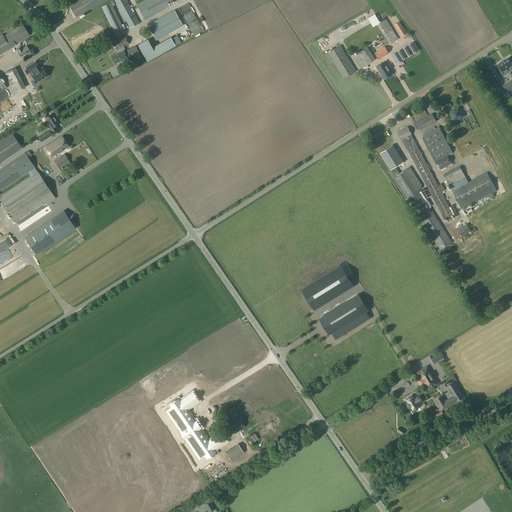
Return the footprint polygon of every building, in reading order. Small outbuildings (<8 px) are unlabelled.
[(76,16),(103,0),(76,0),(69,5),(76,16)] [(126,0),(114,0),(130,28),(139,23),(126,0)] [(144,0),(136,4),(145,20),(152,16),(151,13),(157,9),(159,12),(169,7),(167,2),(171,0),(144,0)] [(117,14),(116,14),(111,2),(101,6),(116,37),(126,32),(117,14)] [(183,25),(174,10),(148,25),(156,40),(183,25)] [(377,24),(389,45),(399,39),(386,18),(377,24)] [(405,36),(405,35),(407,33),(399,21),(394,24),(402,36),(403,36),(404,38),(405,36)] [(0,54),(30,35),(22,24),(4,36),(2,34),(0,35),(0,54)] [(122,46),(123,47),(128,44),(125,37),(112,43),(115,50),(116,49),(122,46)] [(157,56),(175,45),(171,38),(153,49),(157,56)] [(397,64),(419,50),(414,41),(392,55),(397,64)] [(340,45),(328,53),(344,79),(356,71),(340,45)] [(25,57),(31,53),(29,51),(30,50),(27,46),(22,49),(20,47),(16,49),(18,52),(21,56),(24,54),(25,57)] [(123,48),(123,47),(122,46),(116,49),(117,53),(113,55),(116,62),(120,60),(122,59),(122,60),(126,58),(123,49),(123,48)] [(139,63),(136,57),(140,55),(135,46),(125,50),(133,66),(139,63)] [(374,53),(379,60),(389,53),(385,46),(374,53)] [(353,56),(361,69),(376,59),(368,47),(353,56)] [(503,61),(503,62),(499,64),(501,68),(499,69),(503,76),(511,70),(511,60),(511,61),(509,58),(504,61),(504,60),(504,61),(503,61)] [(35,61),(26,67),(29,73),(29,72),(31,75),(34,80),(35,79),(38,82),(48,76),(42,67),(40,69),(38,67),(39,66),(35,61)] [(384,79),(392,74),(391,72),(392,72),(390,68),(389,69),(384,61),(376,66),(384,79)] [(5,73),(15,92),(26,87),(16,67),(5,73)] [(511,80),(503,86),(507,92),(511,89),(511,80)] [(449,111),(454,122),(465,116),(459,106),(449,111)] [(57,128),(55,125),(58,123),(57,122),(52,113),(46,117),(51,124),(48,126),(52,132),(57,128)] [(420,130),(437,121),(433,114),(414,123),(417,129),(419,128),(420,130)] [(402,139),(444,219),(446,218),(448,222),(453,219),(451,215),(453,214),(411,134),(412,134),(408,126),(398,132),(401,140),(402,139)] [(443,134),(439,127),(435,128),(434,127),(432,128),(433,130),(423,135),(423,137),(422,137),(425,143),(443,134)] [(41,142),(48,137),(45,131),(38,136),(41,142)] [(0,162),(22,148),(12,133),(0,141),(0,162)] [(428,148),(445,139),(443,134),(425,143),(428,148)] [(45,148),(51,157),(68,146),(62,137),(45,148)] [(434,156),(450,147),(445,139),(428,148),(432,156),(434,156)] [(380,153),(391,170),(403,162),(393,145),(380,153)] [(448,155),(452,152),(450,147),(434,156),(432,156),(435,161),(447,154),(448,155)] [(0,169),(0,190),(35,167),(25,152),(0,169)] [(41,175),(49,171),(37,152),(29,157),(41,175)] [(69,161),(64,154),(54,160),(59,168),(69,161)] [(452,164),(448,155),(447,154),(435,161),(436,164),(437,164),(440,169),(452,164)] [(452,188),(458,185),(456,182),(466,177),(459,166),(443,175),(449,186),(450,185),(452,188)] [(61,206),(38,172),(0,196),(0,199),(22,233),(61,206)] [(458,185),(452,188),(453,190),(451,191),(462,209),(496,191),(487,172),(458,187),(458,185)] [(414,177),(404,182),(437,243),(447,237),(414,177)] [(36,253),(75,227),(64,211),(25,237),(36,253)] [(11,247),(0,253),(0,263),(15,255),(11,247)] [(299,289),(312,310),(353,286),(340,265),(299,289)] [(366,309),(358,296),(322,319),(330,332),(366,309)] [(442,354),(432,359),(434,363),(444,358),(442,354)] [(316,372),(319,369),(317,366),(306,372),(310,378),(317,374),(316,372)] [(418,372),(428,388),(437,383),(428,366),(418,372)] [(438,405),(441,411),(457,401),(464,397),(454,381),(447,385),(453,395),(445,400),(442,395),(436,399),(439,404),(438,405)] [(222,442),(218,436),(209,442),(186,409),(198,401),(192,393),(169,408),(202,456),(222,442)] [(413,395),(406,399),(408,401),(409,402),(407,403),(410,408),(413,413),(416,411),(415,409),(420,406),(418,403),(419,402),(422,400),(419,396),(417,397),(415,398),(413,395)] [(238,417),(239,416),(236,412),(230,416),(233,420),(234,420),(235,422),(229,426),(234,433),(245,426),(240,419),(238,417)] [(430,415),(424,418),(426,423),(432,420),(430,415)] [(257,431),(259,434),(271,429),(269,425),(257,431)] [(229,461),(241,453),(236,444),(223,452),(229,461)] [(205,472),(218,466),(216,461),(203,467),(205,472)] [(222,511),(219,506),(215,509),(210,501),(205,505),(208,511),(222,511)]
